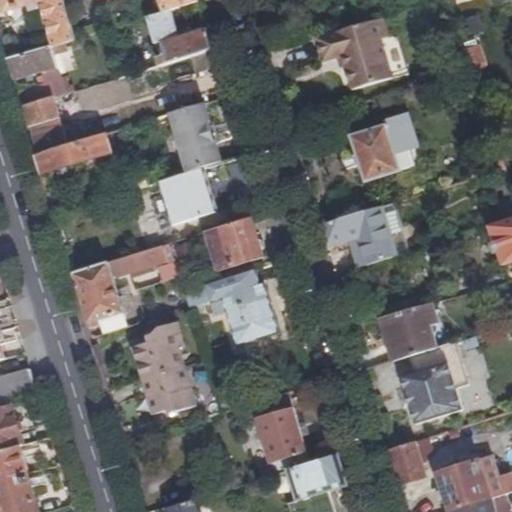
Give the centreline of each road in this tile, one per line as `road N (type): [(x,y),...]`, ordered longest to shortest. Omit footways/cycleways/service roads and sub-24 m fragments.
road 1 (residential): [(221,0),(381,511)]
road 2 (tertiary): [(112,511),(0,149)]
